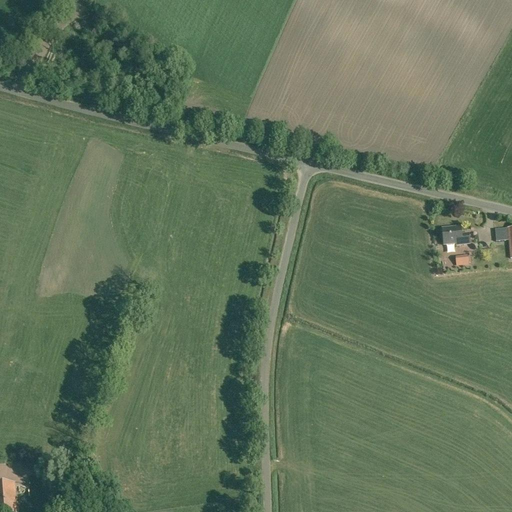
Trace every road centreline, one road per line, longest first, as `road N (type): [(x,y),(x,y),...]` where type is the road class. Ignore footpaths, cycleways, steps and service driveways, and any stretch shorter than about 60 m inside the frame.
road 1 (unclassified): [(267,511),(271,313),(308,163)]
road 2 (unclassified): [(308,163),(0,87)]
road 3 (unclassified): [(511,212),(308,163)]
